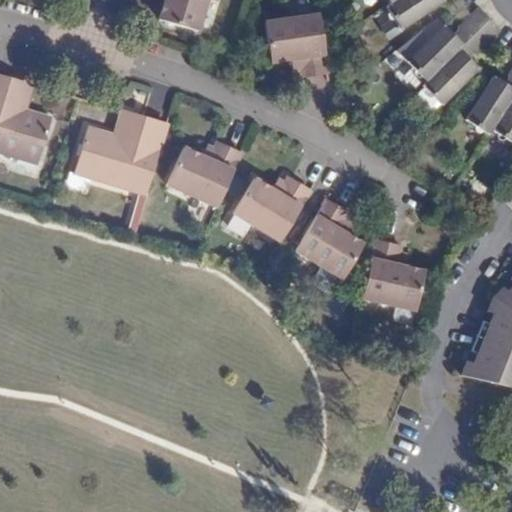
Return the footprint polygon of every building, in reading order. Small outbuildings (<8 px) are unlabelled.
[(164,0),(159,19),(199,32),(208,0),(164,0)] [(395,0),(391,3),(387,6),(400,29),(444,1),(443,0),(395,0)] [(271,64),(290,62),(297,61),(299,72),(300,77),(328,74),(319,12),(265,20),(271,64)] [(416,92),(483,25),(472,14),(452,33),(451,40),(444,46),(435,34),(397,71),(416,92)] [(468,79),(458,68),(462,64),(471,59),(493,37),(483,25),(416,92),(412,95),(413,97),(403,108),(420,124),(430,114),(431,115),(468,79)] [(297,61),(290,62),(293,73),(299,72),(297,61)] [(466,119),(489,134),(493,128),(511,98),(511,68),(511,70),(511,78),(507,83),(495,74),(466,119)] [(51,117),(27,109),(3,101),(11,78),(0,74),(0,153),(37,164),(51,117)] [(3,101),(27,109),(35,86),(11,78),(3,101)] [(511,98),(493,128),(511,140),(511,98)] [(121,110),(113,133),(137,141),(145,117),(121,110)] [(74,175),(144,198),(166,124),(145,117),(137,141),(113,133),(88,126),(74,175)] [(166,186),(216,209),(241,152),(216,141),(213,147),(208,157),(202,154),(184,146),(166,186)] [(207,143),(202,154),(208,157),(213,147),(207,143)] [(232,214),(278,244),(311,190),(287,176),(284,181),(277,191),(271,187),(255,177),(232,214)] [(277,177),(271,187),(277,191),(284,181),(277,177)] [(326,197),(294,251),(323,268),(343,280),(366,244),(346,231),(341,229),(348,219),(351,214),(326,197)] [(352,222),(348,219),(341,229),(346,231),(352,222)] [(375,238),(361,300),(417,311),(426,269),(407,264),(401,263),(403,252),(404,245),(375,238)] [(401,263),(407,264),(410,252),(403,252),(401,263)] [(343,280),(323,268),(315,280),(318,289),(327,293),(336,291),(343,280)] [(511,276),(510,279),(511,280),(511,285),(507,291),(502,287),(492,297),(487,311),(493,313),(489,323),(483,321),(477,336),(470,351),(477,353),(473,363),(466,361),(460,376),(510,387),(511,382),(511,276)] [(282,413),(268,405),(259,420),(272,429),(282,413)]
